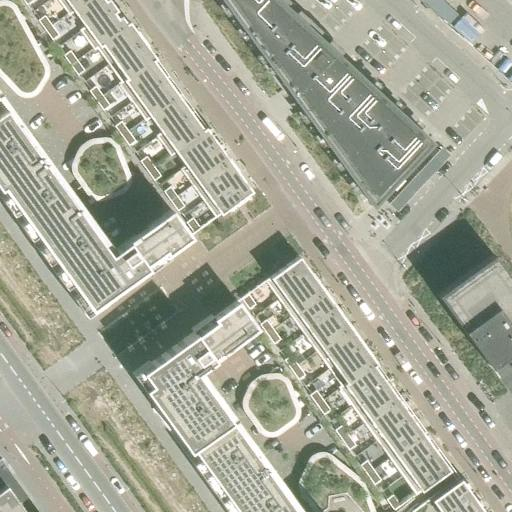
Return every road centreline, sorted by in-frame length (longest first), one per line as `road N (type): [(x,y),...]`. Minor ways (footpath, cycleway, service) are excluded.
road 1 (residential): [(361,280),(151,0)]
road 2 (residential): [(511,483),(361,280)]
road 3 (unclassified): [(361,280),(511,115)]
road 4 (unclassified): [(511,112),(385,0)]
road 5 (residential): [(29,399),(110,511)]
